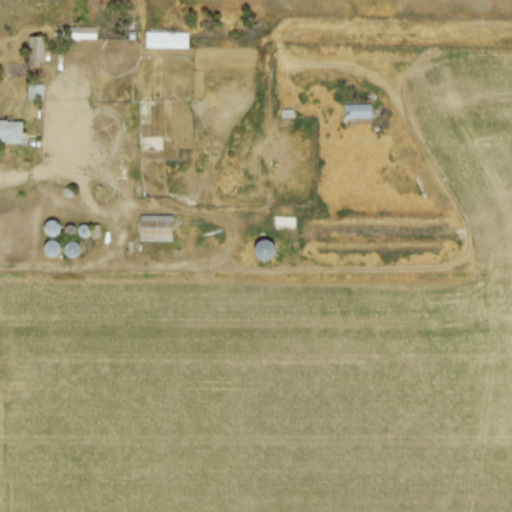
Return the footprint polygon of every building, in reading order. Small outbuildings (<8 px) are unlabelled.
[(97,26),(97,38),(58,37),(58,26),(97,26)] [(190,32),(190,47),(150,47),(150,32),(190,32)] [(28,36),(28,66),(43,66),(42,36),(28,36)] [(32,84),(33,98),(46,98),(46,83),(32,84)] [(347,104),(348,118),(377,117),(376,103),(347,104)] [(0,121),(0,140),(19,142),(20,123),(0,121)] [(164,135),(165,150),(143,151),(142,136),(164,135)] [(115,162),(116,177),(134,176),(133,161),(115,162)] [(279,206),(279,216),(300,215),(299,205),(279,206)] [(175,215),(175,240),(143,240),(143,215),(175,215)] [(57,235),(59,234),(60,231),(61,228),(61,225),(59,223),(57,221),(55,220),(52,220),(49,220),(47,222),(45,224),(44,227),(44,229),(45,232),(46,234),(49,236),(51,237),(54,236),(57,235)] [(76,234),(77,233),(77,231),(77,229),(76,227),(75,226),(73,225),(71,225),(69,226),(68,227),(67,228),(66,230),(66,232),(67,234),(68,235),(69,236),(71,237),(73,237),(75,236),(76,234)] [(91,234),(92,232),(92,230),(92,228),(91,227),(90,225),(88,225),(86,225),(84,225),(83,226),(81,228),(81,230),(81,231),(82,233),(83,235),(84,236),(86,236),(88,236),(90,235),(91,234)] [(274,258),(276,255),(278,252),(278,249),(277,245),(275,243),(273,240),(270,239),(266,239),(263,240),(260,242),(258,245),(257,249),(258,252),(259,255),(261,258),(265,259),(268,260),(271,259),(274,258)] [(78,256),(81,254),(82,252),(83,249),(82,246),(81,244),(79,242),(76,240),(73,240),(71,241),(68,242),(67,244),(66,247),(66,250),(66,252),(68,255),(70,256),(73,257),(76,257),(78,256)] [(57,257),(59,255),(60,252),(61,250),(61,247),(59,244),(57,242),(55,241),(52,241),(49,242),(47,243),(45,245),(44,248),(44,251),(45,253),(46,255),(49,257),(51,258),(54,258),(57,257)]
